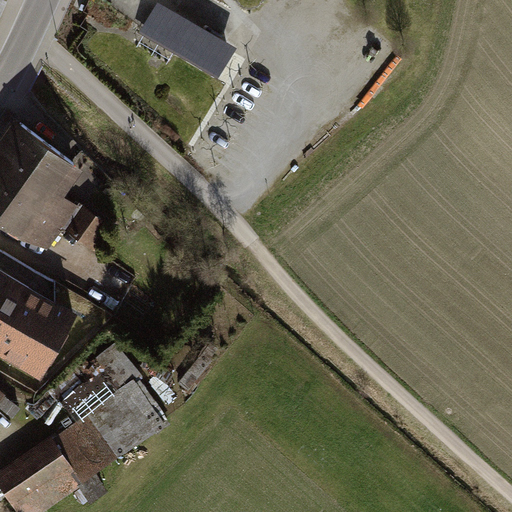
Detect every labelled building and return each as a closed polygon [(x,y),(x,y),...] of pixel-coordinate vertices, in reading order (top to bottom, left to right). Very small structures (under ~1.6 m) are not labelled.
[(235,44),(159,0),(156,0),(138,30),(144,34),(138,44),(165,60),(172,48),(217,74),(235,44)] [(11,115),(0,131),(0,218),(47,251),(80,204),(65,194),(85,165),(11,115)] [(83,204),(66,228),(92,246),(109,223),(83,204)] [(0,261),(0,350),(40,373),(78,306),(0,261)] [(88,412),(52,436),(74,468),(71,470),(80,484),(92,501),(108,490),(96,471),(118,457),(88,412)] [(51,433),(0,467),(0,480),(20,511),(38,511),(80,484),(71,470),(74,468),(52,436),(51,433)]
